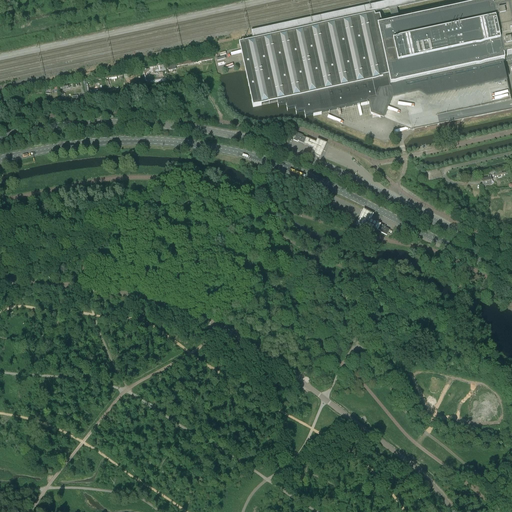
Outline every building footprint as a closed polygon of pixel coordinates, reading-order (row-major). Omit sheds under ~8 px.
[(405,0),(253,32),(254,36),(254,39),(374,14),(375,13),(390,10),(391,15),(392,23),(401,21),(399,13),(398,8),(437,0),(480,0),(481,3),(488,2),(487,0),(405,0)] [(491,2),(378,26),(378,25),(381,24),(381,23),(380,17),(379,15),(375,16),(374,14),(303,29),(239,43),(243,60),(243,61),(247,78),(250,93),(253,106),(269,103),(277,102),(278,107),(286,105),(287,110),(295,109),(296,114),(304,112),(305,118),(313,116),(320,115),(345,109),(369,104),(370,110),(369,110),(371,115),(380,119),(380,118),(411,131),(413,130),(511,109),(511,106),(502,62),(504,61),(503,56),(506,56),(511,55),(511,8),(511,2),(495,6),(492,7),(491,2)] [(296,133),(296,135),(293,140),(297,142),(298,141),(304,144),(307,138),(303,137),(303,136),(296,133)] [(316,142),(306,138),(303,144),(313,148),(310,153),(320,157),(326,142),(317,138),(316,142)] [(492,184),(490,175),(488,176),(488,178),(482,179),(483,186),(492,184)] [(377,230),(380,224),(371,218),(373,214),(364,209),(355,225),(365,230),(367,225),(377,230)] [(387,235),(389,230),(385,228),(386,227),(379,224),(377,229),(381,231),(380,232),(387,235)]
